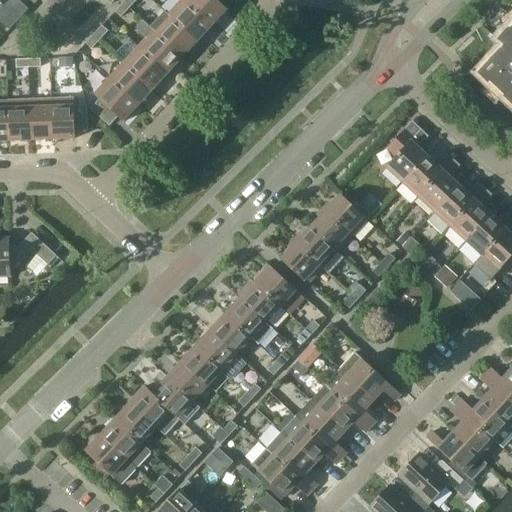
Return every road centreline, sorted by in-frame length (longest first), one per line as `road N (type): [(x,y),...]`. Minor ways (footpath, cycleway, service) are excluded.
road 1 (tertiary): [(172,280),(387,58)]
road 2 (residential): [(511,311),(330,511)]
road 3 (residential): [(87,198),(259,23),(266,0)]
road 4 (tertiary): [(2,446),(172,280)]
road 5 (residential): [(511,174),(387,58)]
